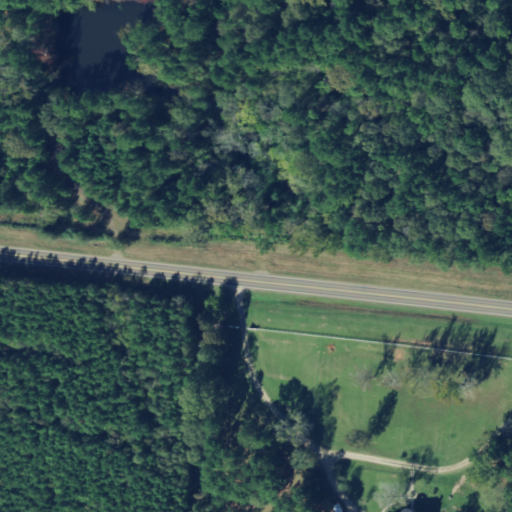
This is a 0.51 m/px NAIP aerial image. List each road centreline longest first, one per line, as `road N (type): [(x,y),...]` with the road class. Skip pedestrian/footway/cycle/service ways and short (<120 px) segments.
road 1 (residential): [(480,0),(80,170),(110,205),(120,270)]
road 2 (primary): [(0,256),(511,312)]
road 3 (residential): [(215,511),(222,282)]
